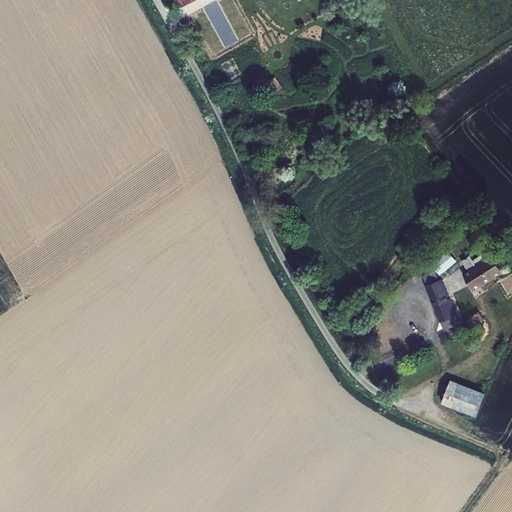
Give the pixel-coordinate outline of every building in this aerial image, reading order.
[(460,266),(447,252),(432,264),(445,278),(460,266)] [(469,271),(464,275),(473,290),(502,271),(493,256),(477,267),(470,255),(463,260),(469,271)] [(453,321),(456,320),(441,280),(427,285),(444,328),(454,324),(453,321)] [(479,322),(472,328),(478,337),(486,332),(479,322)] [(485,393),(452,381),(443,403),(476,415),(485,393)]
